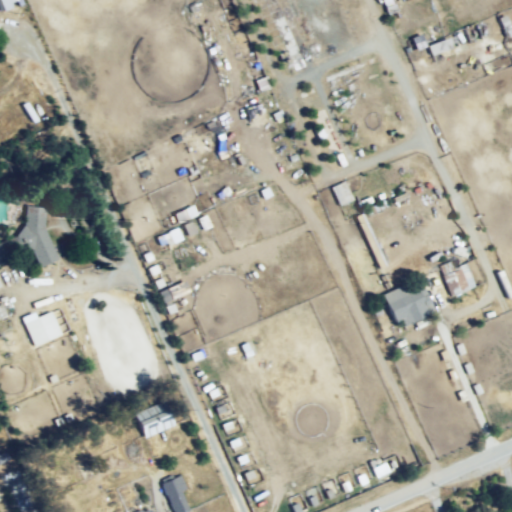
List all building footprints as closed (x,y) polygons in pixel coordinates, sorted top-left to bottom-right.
[(0,4),(0,0),(7,0),(11,12),(3,14),(0,4)] [(261,0),(293,71),(378,34),(362,0),(261,0)] [(326,107),(345,148),(328,155),(310,115),(326,107)] [(330,186),(336,205),(349,201),(343,182),(330,186)] [(0,241),(17,234),(24,222),(26,206),(45,207),(44,229),(58,260),(38,269),(28,250),(0,261),(0,241)] [(368,253),(360,237),(387,225),(395,241),(368,253)] [(447,296),(473,286),(463,262),(450,268),(448,261),(436,265),(447,296)] [(381,293),(421,276),(435,309),(394,326),(381,293)] [(0,300),(7,297),(21,325),(0,335),(0,300)] [(59,334),(49,311),(34,317),(32,312),(19,317),(31,346),(59,334)] [(137,414),(163,402),(172,421),(145,433),(137,414)] [(0,449),(10,445),(15,456),(0,463),(0,449)] [(39,508),(29,511),(15,511),(2,478),(23,469),(39,508)] [(191,511),(172,511),(162,487),(183,478),(196,510),(191,511)]
